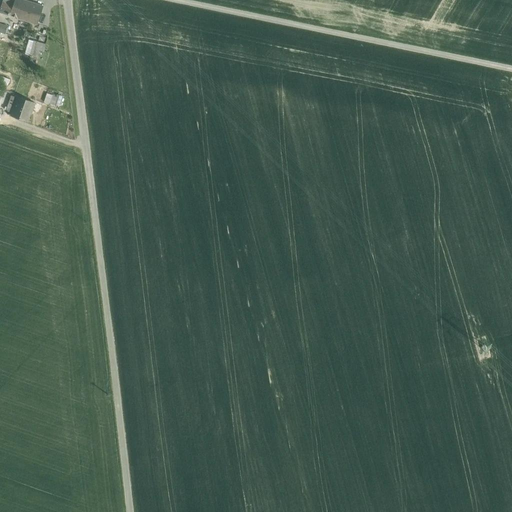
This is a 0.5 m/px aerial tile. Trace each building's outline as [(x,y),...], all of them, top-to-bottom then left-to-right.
[(43,6),(23,0),(14,0),(13,3),(3,0),(0,8),(0,12),(37,24),(43,6)] [(45,44),(36,42),(34,48),(43,51),(45,44)] [(46,67),(48,52),(38,50),(35,65),(46,67)] [(58,98),(50,95),(47,103),(55,106),(58,98)] [(35,103),(17,96),(15,102),(8,104),(7,110),(12,112),(10,116),(27,122),(30,114),(31,114),(35,103)]
